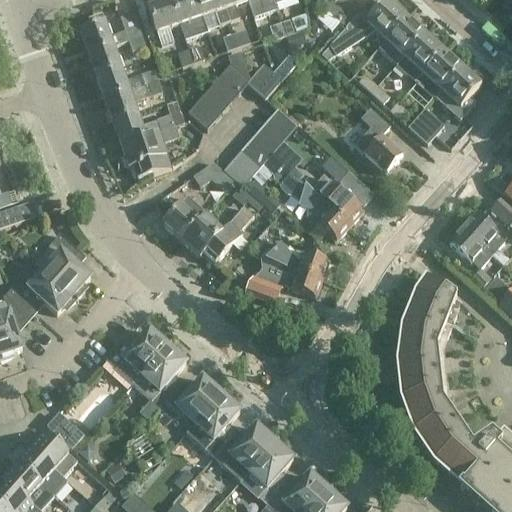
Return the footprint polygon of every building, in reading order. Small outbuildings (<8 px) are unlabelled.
[(196,0),(179,0),(172,3),(185,38),(205,31),(201,21),(204,20),(196,0)] [(221,0),(196,0),(204,20),(214,17),(218,30),(231,25),(221,0)] [(247,0),(221,0),(231,25),(239,22),(234,9),(247,5),(250,15),(252,14),(247,0)] [(272,0),(247,0),(252,14),(273,7),(274,8),(275,8),(272,0)] [(272,0),(275,8),(298,0),(297,0),(272,0)] [(326,0),(329,2),(322,9),(346,30),(363,12),(350,0),(326,0)] [(158,37),(180,29),(183,39),(185,38),(172,3),(149,11),(158,37)] [(374,21),(363,12),(346,30),(320,59),(327,64),(335,59),(336,60),(375,35),(386,45),(407,22),(388,5),(374,21)] [(88,22),(91,31),(80,35),(88,58),(142,39),(134,16),(120,21),(124,35),(110,40),(102,16),(88,22)] [(282,25),(287,40),(292,38),(296,36),(291,22),(282,25)] [(426,39),(407,22),(386,45),(405,62),(426,39)] [(274,45),(277,44),(279,50),(287,47),(285,41),(287,40),(282,25),(269,30),(274,45)] [(240,51),(249,48),(245,34),(235,37),(240,51)] [(240,51),(235,37),(222,42),(227,55),(240,51)] [(142,39),(88,58),(96,81),(121,71),(114,50),(128,45),(132,56),(146,51),(142,39)] [(445,56),(426,39),(405,62),(424,79),(445,56)] [(195,67),(204,64),(199,49),(190,53),(195,67)] [(195,67),(190,53),(176,58),(181,72),(195,67)] [(463,74),(445,56),(424,79),(441,94),(434,101),(437,103),(463,74)] [(233,67),(222,79),(241,96),(248,88),(251,83),(233,67)] [(265,67),(251,83),(248,88),(256,96),(274,76),(265,67)] [(121,71),(96,81),(104,103),(157,84),(154,73),(126,83),(121,71)] [(482,91),(463,74),(437,103),(459,124),(474,107),(471,103),(482,91)] [(274,76),(256,96),(265,104),(283,84),(274,76)] [(372,99),(378,91),(364,78),(357,86),(372,99)] [(241,96),(222,79),(214,88),(233,105),(241,96)] [(157,84),(104,103),(112,126),(138,116),(134,106),(162,97),(157,84)] [(233,105),(214,88),(206,96),(225,114),(233,105)] [(383,109),(390,101),(378,91),(372,99),(383,109)] [(225,114),(206,96),(197,105),(217,123),(225,114)] [(217,123),(197,105),(187,117),(207,134),(217,123)] [(277,113),(269,123),(260,133),(279,150),(282,148),(287,141),(297,131),(277,113)] [(386,178),(403,160),(382,140),(391,131),(371,113),(362,122),(372,132),(355,150),(386,178)] [(436,139),(445,130),(427,114),(419,123),(436,139)] [(138,116),(112,126),(120,148),(183,125),(182,120),(171,123),(170,119),(156,123),(157,124),(142,129),(138,116)] [(436,139),(419,123),(410,132),(428,148),(436,139)] [(183,125),(120,148),(129,171),(154,162),(150,151),(177,141),(179,146),(189,143),(183,125)] [(279,150),(260,133),(251,143),(270,160),(272,158),(279,150)] [(270,160),(251,143),(242,153),(262,171),(270,160)] [(279,150),(272,158),(278,164),(288,153),(282,148),(279,150)] [(262,171),(242,153),(233,163),(253,180),(262,171)] [(253,180),(233,163),(224,174),(235,184),(234,185),(242,192),(253,180)] [(214,165),(208,170),(194,180),(201,190),(212,182),(226,194),(234,185),(235,184),(224,174),(214,165)] [(280,166),(271,177),(274,179),(274,183),(280,189),(281,193),(288,198),(292,200),(300,206),(300,207),(301,208),(302,207),(307,212),(308,224),(316,226),(317,227),(337,245),(350,231),(310,194),(280,166)] [(323,180),(310,194),(350,231),(363,217),(344,200),(348,196),(363,210),(373,199),(348,176),(338,187),(341,189),(338,193),(323,180)] [(188,200),(163,227),(182,244),(200,224),(204,219),(206,217),(188,200)] [(489,214),(508,231),(511,226),(511,209),(502,200),(489,214)] [(204,219),(200,224),(182,244),(200,261),(204,257),(215,267),(244,235),(241,233),(254,219),(244,210),(221,235),(204,219)] [(0,219),(0,233),(11,230),(7,217),(0,219)] [(476,218),(463,233),(492,259),(504,246),(497,240),(498,238),(476,218)] [(492,259),(463,233),(450,248),(472,268),(473,266),(480,272),(492,259)] [(60,238),(35,265),(77,304),(78,303),(77,302),(80,298),(84,288),(90,282),(73,267),(81,258),(60,238)] [(268,253),(260,261),(322,284),(329,266),(303,256),(302,257),(290,252),(288,255),(281,248),(272,257),(268,253)] [(248,289),(245,297),(274,308),(281,289),(290,293),(316,302),(322,284),(260,261),(261,273),(261,274),(248,289)] [(77,304),(35,265),(35,266),(44,275),(33,286),(22,280),(12,292),(33,311),(40,303),(57,319),(63,312),(72,307),(76,304),(77,304)] [(498,307),(510,294),(495,280),(483,293),(498,307)] [(450,315),(456,301),(428,281),(417,297),(404,330),(399,365),(403,401),(415,434),(435,464),(449,476),(452,474),(465,485),(460,491),(483,511),(511,511),(511,436),(504,429),(495,439),(491,436),(472,449),(464,437),(469,434),(455,413),(450,417),(442,405),(440,391),(447,390),(444,365),(437,365),(436,352),(441,338),(447,341),(457,318),(450,315)] [(4,305),(0,306),(0,366),(1,366),(0,365),(10,359),(13,356),(22,353),(14,332),(33,311),(12,292),(3,302),(4,305)] [(511,292),(498,309),(511,321),(511,292)] [(134,351),(125,344),(125,343),(106,365),(133,389),(171,347),(170,347),(169,347),(165,344),(156,341),(149,334),(134,351)] [(171,347),(133,389),(159,413),(179,392),(170,384),(186,368),(179,362),(178,357),(171,349),(172,348),(171,347)] [(179,392),(159,413),(172,424),(183,417),(194,427),(186,437),(225,395),(224,394),(223,395),(220,393),(210,389),(209,388),(203,382),(187,399),(179,392)] [(225,395),(186,437),(213,461),(233,440),(224,432),(240,416),(233,410),(231,405),(225,396),(225,395)] [(83,441),(58,419),(47,431),(72,453),(83,441)] [(241,447),(233,440),(213,461),(240,485),(279,443),(278,442),(277,443),(272,440),(263,436),(256,430),(241,447)] [(77,466),(43,436),(29,451),(54,474),(62,482),(77,466)] [(279,443),(240,485),(241,486),(249,476),(261,487),(255,498),(267,509),(286,487),(278,480),(294,463),(287,457),(285,453),(278,444),(279,443)] [(54,474),(29,451),(15,467),(40,489),(53,501),(67,486),(62,482),(54,474)] [(40,489),(15,467),(1,482),(8,488),(29,507),(32,510),(34,511),(43,511),(53,501),(40,489)] [(295,495),(286,487),(267,509),(270,511),(312,511),(332,491),(332,490),(331,491),(326,488),(317,484),(310,478),(295,495)] [(34,511),(32,510),(29,507),(8,488),(0,496),(0,508),(4,511),(34,511)] [(332,491),(312,511),(346,511),(347,511),(341,505),(339,501),(332,492),(333,491),(332,491)] [(95,511),(105,511),(111,507),(104,501),(95,511)]
